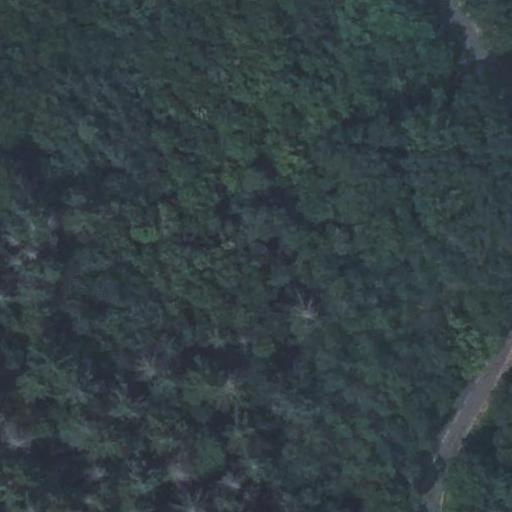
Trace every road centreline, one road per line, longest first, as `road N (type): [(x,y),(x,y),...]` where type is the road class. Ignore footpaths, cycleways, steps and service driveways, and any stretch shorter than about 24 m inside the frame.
road 1 (tertiary): [(425,511),(444,442),(511,317)]
road 2 (tertiary): [(511,129),(437,0)]
